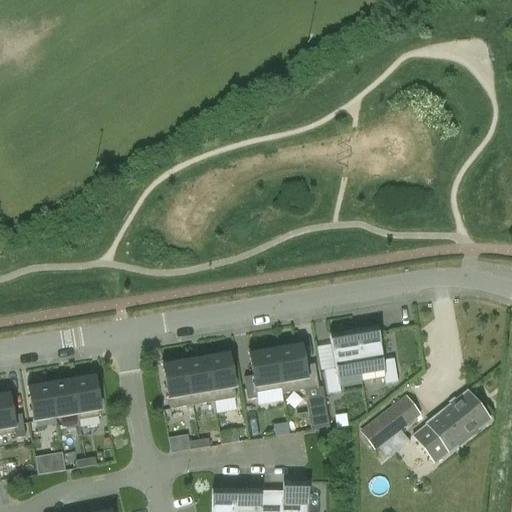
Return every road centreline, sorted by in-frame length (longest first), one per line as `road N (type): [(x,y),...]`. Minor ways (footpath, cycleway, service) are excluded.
road 1 (residential): [(511,291),(422,277),(119,334)]
road 2 (residential): [(299,447),(150,475)]
road 3 (residential): [(119,334),(150,475)]
road 4 (residential): [(150,475),(68,489),(29,511)]
road 5 (residential): [(119,334),(0,354)]
